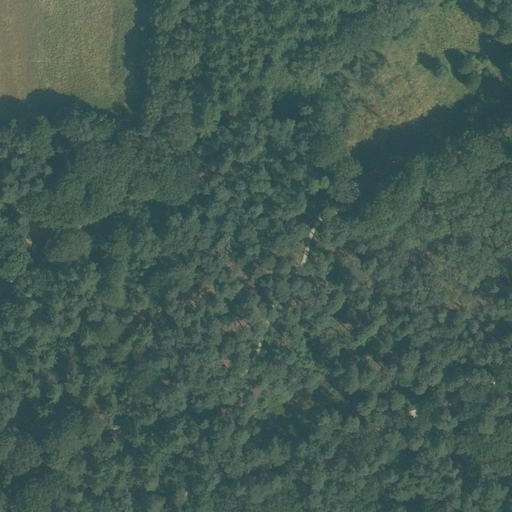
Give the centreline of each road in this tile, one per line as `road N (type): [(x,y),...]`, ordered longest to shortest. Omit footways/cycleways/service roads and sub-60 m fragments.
road 1 (track): [(157,511),(201,484),(511,374)]
road 2 (track): [(0,286),(190,137),(213,0)]
